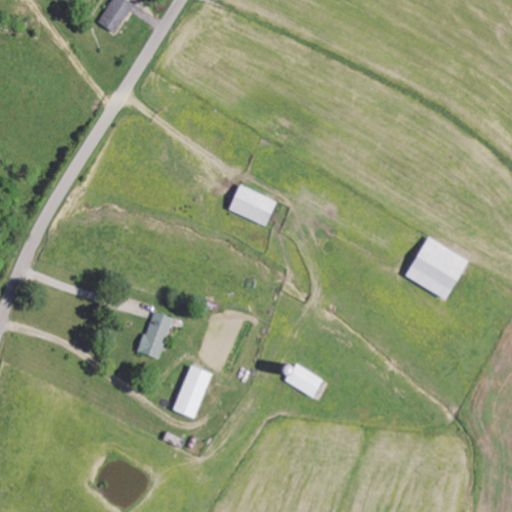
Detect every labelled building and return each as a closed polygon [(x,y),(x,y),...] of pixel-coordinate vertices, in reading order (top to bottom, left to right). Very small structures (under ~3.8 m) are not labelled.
[(113,0),(99,23),(115,34),(134,5),(125,0),(113,0)] [(229,209),(266,225),(277,200),(240,184),(229,209)] [(446,298),(469,259),(428,236),(406,276),(446,298)] [(172,317),(151,311),(140,352),(161,358),(172,317)] [(195,418),(212,372),(190,364),(173,410),(195,418)]
